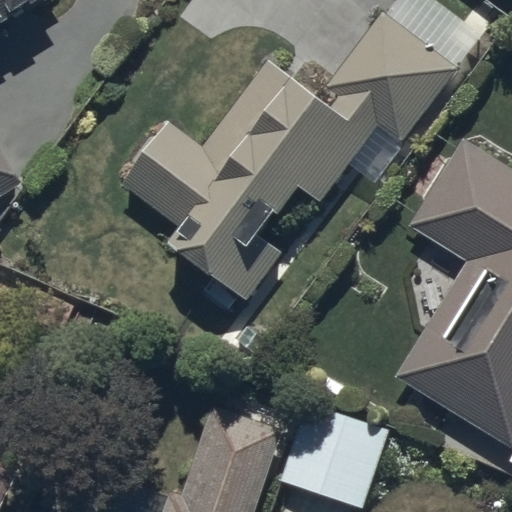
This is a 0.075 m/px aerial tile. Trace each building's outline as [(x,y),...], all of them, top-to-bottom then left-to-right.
[(0,0),(0,194),(25,179),(0,141),(0,51),(1,51),(0,49),(0,18),(32,0),(0,0)] [(170,115),(123,181),(182,216),(169,233),(248,295),(286,250),(266,231),(305,179),(324,195),(379,124),(406,139),(460,63),(384,5),(327,87),(271,52),(205,142),(170,115)] [(469,256),(397,372),(511,441),(511,160),(465,133),(411,220),(469,256)] [(0,320),(17,290),(0,281),(0,320)] [(393,430),(311,398),(281,475),(363,507),(393,430)] [(115,511),(97,506),(95,511),(251,511),(281,424),(217,403),(187,492),(169,484),(163,511),(115,511)] [(0,511),(3,511),(26,470),(0,456),(0,511)]
